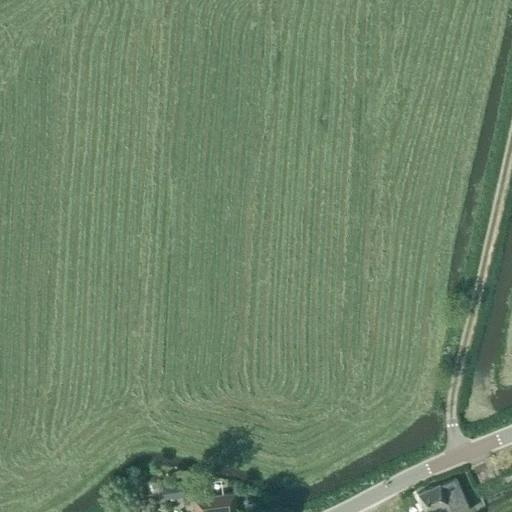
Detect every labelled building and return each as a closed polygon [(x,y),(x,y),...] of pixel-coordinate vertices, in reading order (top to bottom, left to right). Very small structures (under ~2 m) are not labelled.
[(444,511),(445,511),(466,511),(469,511),(455,478),(440,485),(439,484),(417,493),(425,511),(444,511)] [(163,487),(164,500),(183,498),(181,485),(163,487)] [(236,511),(234,494),(194,499),(195,511),(194,511),(236,511)] [(135,500),(136,508),(145,507),(143,498),(135,500)] [(243,504),(244,511),(259,511),(258,502),(243,504)]
